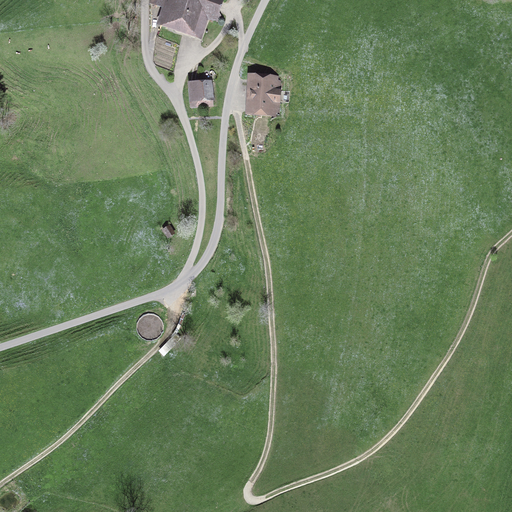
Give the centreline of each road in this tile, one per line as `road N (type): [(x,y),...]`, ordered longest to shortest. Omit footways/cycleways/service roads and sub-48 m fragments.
road 1 (track): [(229,88),(255,198),(270,318),(268,440),(246,491),(252,500),(335,471),(385,440),(432,379),(488,258),(511,232)]
road 2 (track): [(229,88),(217,228),(195,272),(170,288),(0,345)]
road 3 (track): [(175,103),(199,183),(200,229),(181,282)]
